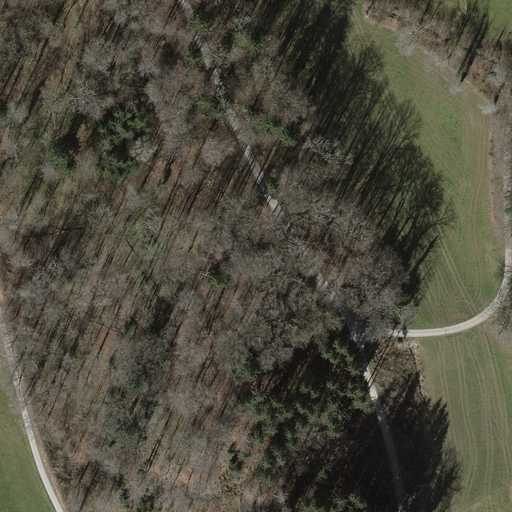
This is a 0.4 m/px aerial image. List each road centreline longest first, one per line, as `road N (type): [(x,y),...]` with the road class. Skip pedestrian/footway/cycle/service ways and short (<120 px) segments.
road 1 (track): [(182,0),(260,180),(298,247),(354,319)]
road 2 (track): [(354,319),(403,332),(444,330),(491,305),(507,264),(511,119)]
road 3 (track): [(61,511),(28,425),(0,313)]
road 4 (track): [(354,319),(402,511)]
